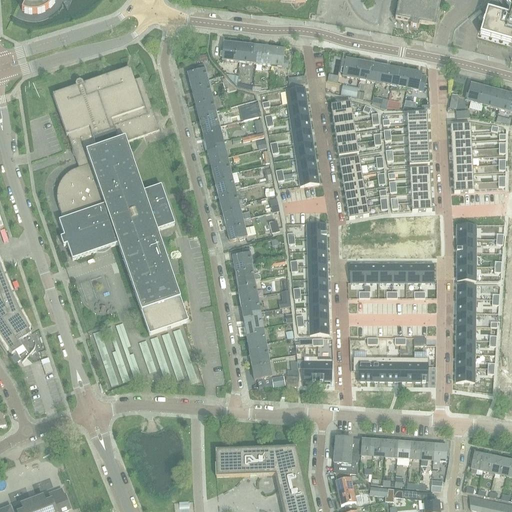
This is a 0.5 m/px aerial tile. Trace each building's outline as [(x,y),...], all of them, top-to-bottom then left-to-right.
[(26,0),(22,11),(24,12),(26,13),(28,13),(30,14),(32,14),(34,14),(37,14),(39,13),(41,13),(43,12),(45,11),(46,10),(48,8),(50,7),(51,5),(53,3),(54,2),(54,0),(26,0)] [(399,0),(395,19),(411,23),(410,26),(418,28),(419,24),(435,27),(440,0),(399,0)] [(511,0),(502,0),(509,9),(507,16),(487,10),(479,36),(511,45),(511,0)] [(222,61),(239,63),(240,55),(236,55),(237,46),(224,45),(222,61)] [(252,48),(237,46),(236,55),(240,55),(239,63),(239,62),(245,63),(245,64),(255,65),(255,64),(256,57),(251,56),(252,48)] [(268,50),(252,48),(251,56),(256,57),(255,64),(261,65),(261,66),(270,67),(271,59),(267,58),(268,50)] [(284,51),(268,50),(267,58),(271,59),(270,67),(271,67),(271,66),(277,67),(277,68),(287,69),(288,63),(283,62),(284,51)] [(342,77),(359,81),(361,72),(356,72),(358,63),(345,61),(342,77)] [(373,66),(358,63),(356,72),(361,72),(359,81),(359,80),(365,81),(365,82),(375,84),(376,75),(372,75),(373,66)] [(188,74),(192,90),(200,88),(199,84),(207,82),(206,82),(205,77),(206,76),(203,66),(197,67),(199,72),(188,74)] [(389,69),(373,66),(372,75),(376,75),(375,84),(375,82),(380,83),(380,85),(390,87),(392,78),(388,78),(389,69)] [(188,323),(179,296),(159,239),(157,232),(174,226),(161,187),(143,193),(126,143),(159,132),(141,79),(134,81),(130,69),(83,85),(82,83),(80,82),(76,83),(75,86),(76,88),(52,96),(66,137),(68,136),(79,169),(76,170),(71,172),(67,175),(63,179),(59,185),(57,190),(56,196),(57,201),(58,206),(63,221),(59,222),(64,238),(60,239),(63,247),(67,246),(72,261),(118,245),(149,336),(188,323)] [(405,72),(389,69),(388,78),(392,78),(390,87),(391,87),(391,86),(396,86),(396,88),(406,90),(408,81),(403,80),(405,72)] [(403,80),(408,81),(406,88),(412,90),(412,91),(423,93),(426,78),(421,77),(421,75),(405,72),(403,80)] [(237,77),(225,75),(236,87),(237,77)] [(289,87),(305,85),(304,77),(288,79),(289,87)] [(192,90),(196,106),(204,104),(203,100),(211,98),(210,98),(209,93),(210,92),(207,82),(199,84),(200,88),(192,90)] [(357,93),(358,89),(342,86),(341,95),(356,98),(357,93)] [(470,86),(466,102),(469,103),(483,107),(483,105),(485,98),(480,97),(482,89),(470,86)] [(304,88),(285,91),(287,106),(306,103),(304,88)] [(498,93),(482,89),(480,97),(485,98),(483,105),(488,107),(488,108),(498,111),(500,102),(496,101),(498,93)] [(356,98),(355,100),(362,102),(364,94),(357,93),(356,98)] [(511,102),(511,96),(498,93),(496,101),(500,102),(498,111),(499,109),(504,111),(503,112),(511,114),(511,105),(511,102)] [(372,105),(379,109),(380,104),(381,105),(382,99),(373,97),(372,105)] [(196,106),(200,122),(208,120),(207,116),(215,114),(215,113),(214,114),(213,108),(214,108),(211,98),(203,100),(204,104),(196,106)] [(306,103),(287,106),(289,119),(309,116),(306,103)] [(350,103),(331,106),(332,117),(352,114),(350,103)] [(258,104),(249,107),(252,120),(261,118),(258,104)] [(456,120),(469,120),(469,112),(456,113),(456,120)] [(200,122),(204,138),(212,135),(211,131),(219,129),(218,129),(217,124),(218,123),(215,114),(207,116),(208,120),(200,122)] [(352,114),(332,117),(334,127),(354,124),(352,114)] [(426,114),(406,115),(407,125),(427,124),(426,114)] [(309,116),(289,119),(291,133),(311,130),(309,116)] [(257,134),(263,133),(261,121),(254,122),(257,134)] [(354,124),(334,127),(335,137),(355,134),(354,124)] [(427,124),(407,125),(408,136),(427,135),(427,124)] [(470,126),(450,127),(451,135),(471,134),(470,126)] [(204,138),(208,153),(216,151),(215,146),(223,144),(222,145),(220,139),(222,139),(219,129),(211,131),(212,135),(204,138)] [(311,130),(291,133),(293,147),(313,144),(311,130)] [(355,134),(335,137),(337,147),(357,144),(355,134)] [(471,134),(451,135),(451,144),(471,143),(471,134)] [(263,138),(263,135),(241,140),(242,143),(263,138)] [(427,135),(408,136),(408,146),(428,145),(427,135)] [(265,149),(264,141),(257,143),(259,150),(265,149)] [(471,143),(451,144),(452,152),(471,151),(471,143)] [(208,153),(211,169),(220,167),(219,163),(226,161),(227,160),(226,160),(224,154),(225,154),(223,144),(215,146),(216,151),(208,153)] [(313,144),(293,147),(296,160),(315,157),(313,144)] [(357,144),(337,147),(338,158),(358,155),(357,144)] [(428,145),(408,146),(409,156),(429,155),(428,145)] [(471,151),(452,152),(452,160),(472,159),(471,151)] [(429,155),(409,156),(409,167),(429,166),(429,155)] [(315,157),(296,160),(298,174),(317,171),(315,157)] [(359,158),(339,162),(341,170),(360,167),(359,158)] [(472,159),(452,160),(452,169),(472,168),(472,159)] [(211,169),(215,184),(224,182),(223,178),(231,176),(231,175),(230,176),(228,170),(230,170),(227,160),(226,161),(219,163),(220,167),(211,169)] [(360,167),(341,170),(342,179),(362,175),(360,167)] [(472,168),(452,169),(453,177),(473,176),(472,168)] [(429,169),(409,170),(410,179),(430,178),(429,169)] [(271,180),(269,170),(263,172),(265,181),(271,180)] [(317,171),(298,174),(300,188),(319,185),(317,171)] [(362,175),(342,179),(343,187),(363,184),(362,175)] [(215,184),(219,200),(228,198),(227,193),(235,191),(234,191),(232,186),(233,186),(231,176),(223,178),(224,182),(215,184)] [(265,188),(264,180),(263,180),(262,176),(246,177),(247,189),(265,188)] [(473,176),(453,177),(453,186),(473,185),(473,176)] [(430,178),(410,179),(410,187),(430,186),(430,178)] [(363,184),(343,187),(345,195),(364,192),(363,184)] [(473,185),(453,186),(454,194),(474,193),(473,185)] [(430,186),(410,187),(411,196),(431,195),(430,186)] [(276,197),(274,189),(269,190),(263,192),(265,199),(276,197)] [(219,200),(223,216),(232,214),(231,209),(239,207),(239,206),(238,207),(236,201),(237,201),(235,191),(227,193),(228,198),(219,200)] [(364,192),(345,195),(346,203),(366,200),(364,192)] [(431,195),(411,196),(411,204),(431,203),(431,195)] [(366,200),(346,203),(347,211),(367,208),(366,200)] [(278,211),(275,201),(268,202),(271,213),(278,211)] [(431,203),(411,204),(412,213),(432,212),(431,203)] [(223,216),(227,231),(235,229),(234,224),(243,222),(242,222),(241,222),(240,217),(241,216),(239,207),(231,209),(232,214),(223,216)] [(367,208),(347,211),(349,220),(368,217),(367,208)] [(247,239),(243,222),(234,224),(235,229),(227,231),(230,243),(247,239)] [(278,233),(275,222),(267,224),(270,235),(278,233)] [(326,225),(306,226),(307,240),(326,239),(326,225)] [(476,227),(456,226),(456,241),(476,241),(476,227)] [(326,239),(307,240),(307,254),(326,253),(326,239)] [(476,241),(456,241),(456,255),(476,255),(476,241)] [(233,258),(235,274),(244,273),(243,268),(252,267),(252,266),(251,266),(250,261),(251,261),(249,250),(243,251),(244,256),(233,258)] [(326,253),(307,254),(307,268),(327,267),(326,253)] [(476,255),(456,255),(456,268),(476,269),(476,255)] [(34,341),(33,340),(29,331),(30,330),(29,329),(31,328),(23,313),(21,314),(20,311),(21,311),(14,295),(12,296),(11,293),(13,293),(6,277),(5,278),(4,275),(5,275),(0,260),(0,341),(7,351),(8,350),(12,356),(15,353),(22,364),(32,352),(33,351),(34,349),(35,348),(35,346),(35,344),(35,343),(34,341)] [(364,266),(350,266),(350,285),(364,285),(364,266)] [(378,266),(364,266),(364,285),(378,285),(378,266)] [(392,266),(378,266),(378,285),(392,285),(392,266)] [(406,266),(392,266),(392,285),(405,285),(406,266)] [(419,266),(406,266),(405,285),(419,285),(419,266)] [(434,266),(419,266),(419,285),(434,285),(434,266)] [(235,274),(238,290),(247,288),(246,284),(255,282),(259,281),(259,277),(257,276),(254,276),(252,267),(243,268),(244,273),(235,274)] [(327,267),(307,268),(308,281),(327,281),(327,267)] [(476,269),(456,268),(456,283),(476,283),(476,269)] [(327,281),(308,281),(308,295),(328,295),(327,281)] [(238,290),(241,306),(250,304),(249,299),(257,298),(256,298),(255,292),(256,292),(255,282),(246,284),(247,288),(238,290)] [(476,287),(456,286),(456,301),(475,301),(476,287)] [(328,295),(308,295),(309,309),(328,308),(328,295)] [(489,308),(489,296),(477,296),(477,308),(489,308)] [(241,306),(244,322),(252,320),(252,315),(260,314),(259,314),(258,308),(259,308),(257,298),(249,299),(250,304),(241,306)] [(475,301),(456,301),(456,315),(475,315),(475,301)] [(401,305),(401,314),(412,314),(412,306),(401,305)] [(328,308),(309,309),(309,323),(328,322),(328,308)] [(244,322),(247,338),(255,336),(254,331),(263,329),(262,329),(261,324),(262,324),(260,314),(252,315),(252,320),(244,322)] [(475,315),(456,315),(456,328),(475,329),(475,315)] [(120,344),(126,343),(119,319),(113,321),(120,344)] [(328,322),(309,323),(309,337),(329,337),(328,322)] [(475,329),(456,328),(456,342),(475,343),(475,329)] [(247,338),(249,353),(258,352),(257,347),(266,346),(266,345),(265,345),(264,340),(265,340),(263,329),(254,331),(255,336),(247,338)] [(143,358),(148,356),(143,337),(137,339),(143,358)] [(475,343),(456,342),(455,356),(475,356),(475,343)] [(249,353),(252,369),(261,367),(260,363),(268,361),(267,361),(266,356),(268,355),(266,346),(257,347),(258,352),(249,353)] [(124,352),(131,373),(137,371),(129,350),(124,352)] [(426,353),(414,353),(414,360),(413,384),(428,384),(428,360),(426,360),(426,353)] [(269,363),(285,363),(285,354),(269,354),(269,363)] [(475,356),(455,356),(455,370),(475,370),(475,356)] [(48,359),(43,360),(46,368),(43,369),(45,375),(53,373),(48,359)] [(372,359),(353,359),(353,373),(358,373),(358,383),(372,383),(372,359)] [(386,359),(372,359),(372,383),(386,383),(386,359)] [(400,359),(386,359),(386,383),(400,383),(400,359)] [(414,360),(400,359),(400,383),(413,384),(414,360)] [(271,378),(268,361),(260,363),(261,367),(252,369),(254,381),(271,378)] [(171,363),(174,377),(181,376),(177,362),(171,363)] [(318,364),(303,363),(303,383),(317,383),(318,364)] [(332,364),(318,364),(317,383),(332,383),(332,364)] [(475,370),(455,370),(455,384),(474,385),(475,370)] [(283,378),(272,380),(273,389),(285,387),(283,378)] [(297,388),(298,379),(287,379),(286,387),(297,388)] [(336,439),(333,475),(357,476),(359,447),(359,441),(351,440),(336,439)] [(372,458),(373,458),(374,443),(362,442),(360,457),(367,458),(367,454),(373,455),(372,458)] [(384,459),(386,444),(374,443),(373,458),(379,459),(379,455),(385,455),(384,459)] [(396,460),(398,444),(386,444),(384,459),(391,460),(391,456),(397,456),(396,460)] [(403,457),(409,457),(410,445),(398,444),(396,460),(403,461),(403,457)] [(415,458),(421,458),(422,446),(410,445),(409,457),(409,461),(415,461),(415,458)] [(427,458),(433,459),(434,447),(422,446),(421,458),(420,467),(426,468),(427,458)] [(433,463),(432,471),(438,471),(439,463),(445,464),(445,460),(446,448),(434,447),(433,459),(433,463)] [(310,511),(296,448),(215,451),(216,478),(274,476),(282,511),(310,511)] [(477,468),(483,469),(485,458),(473,455),(470,470),(476,472),(477,468)] [(489,471),(494,472),(497,460),(485,458),(483,469),(482,473),(488,474),(489,471)] [(501,473),(507,474),(509,463),(497,460),(494,472),(493,475),(500,477),(501,473)] [(350,479),(335,482),(337,495),(353,492),(358,491),(357,486),(352,487),(350,479)] [(440,494),(441,483),(431,482),(430,493),(440,494)] [(10,508),(0,511),(67,511),(70,511),(64,496),(63,497),(61,490),(52,493),(53,494),(11,510),(10,508)] [(370,493),(369,496),(384,498),(384,503),(393,504),(393,498),(393,491),(377,490),(377,493),(370,493)] [(353,492),(337,495),(340,507),(355,504),(354,498),(359,497),(358,491),(353,492)] [(393,491),(393,498),(402,499),(421,502),(421,504),(423,504),(423,511),(418,511),(439,511),(439,503),(434,503),(433,496),(403,493),(393,491)] [(176,498),(175,511),(185,511),(186,498),(176,498)] [(476,511),(479,501),(469,499),(469,511),(476,511)] [(479,501),(476,511),(482,511),(485,502),(479,501)] [(485,502),(482,511),(489,511),(491,503),(485,502)] [(491,503),(489,511),(495,511),(498,505),(491,503)]
